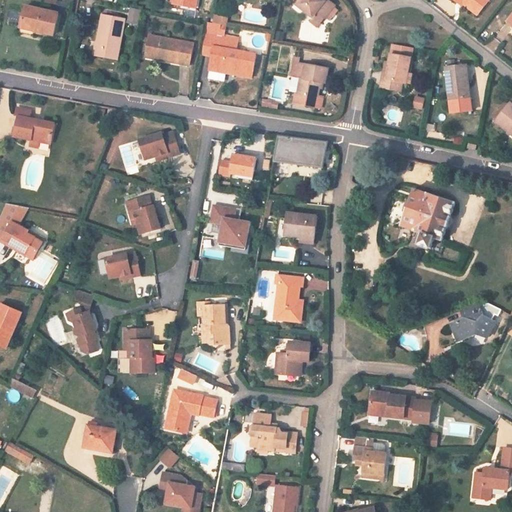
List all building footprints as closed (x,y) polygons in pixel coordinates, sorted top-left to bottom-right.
[(182,0),(181,6),(196,9),(197,0),(182,0)] [(338,10),(334,7),(335,6),(326,0),(325,2),(322,0),(299,0),(300,1),(297,5),(313,18),(317,12),(325,18),(326,18),(330,21),(338,10)] [(478,16),(490,0),(453,0),(457,2),(458,0),(463,4),(478,16)] [(59,14),(26,6),(21,26),(36,29),(35,32),(54,36),(59,14)] [(141,11),(131,9),(129,21),(139,23),(141,11)] [(325,18),(317,12),(313,18),(310,21),(318,27),(325,18)] [(95,56),(117,60),(124,23),(125,20),(103,15),(95,56)] [(34,36),(36,29),(21,26),(20,33),(34,36)] [(252,78),(257,55),(237,51),(239,39),(206,33),(202,55),(212,56),(210,66),(227,69),(227,73),(252,78)] [(190,66),(194,45),(149,36),(146,53),(163,57),(162,60),(190,66)] [(389,63),(386,80),(402,83),(406,84),(411,85),(413,74),(408,73),(413,48),(393,44),(389,63)] [(308,97),(318,99),(318,96),(320,88),(321,83),(323,83),(325,84),(328,69),(298,63),(293,62),(290,77),(301,79),(298,94),(298,95),(308,97)] [(446,68),(450,101),(469,98),(467,85),(469,85),(466,66),(446,68)] [(400,92),(402,83),(386,80),(383,80),(381,88),(400,92)] [(298,94),(296,94),(294,103),(306,105),(308,97),(298,95),(298,94)] [(308,97),(306,105),(321,108),(323,97),(318,96),(318,99),(308,97)] [(423,99),(416,97),(413,107),(421,109),(423,99)] [(494,118),(497,120),(508,105),(506,103),(494,118)] [(511,104),(510,103),(508,105),(497,120),(495,122),(511,135),(511,134),(511,104)] [(30,111),(19,109),(17,116),(18,117),(28,119),(30,111)] [(28,119),(18,117),(15,137),(31,140),(40,142),(51,144),(55,124),(28,119)] [(162,134),(140,141),(146,160),(156,157),(168,153),(169,157),(180,154),(174,133),(163,136),(162,134)] [(328,142),(279,136),(274,162),(324,169),(328,142)] [(257,158),(234,154),(232,162),(222,160),(219,175),(228,177),(228,174),(230,174),(241,176),(253,178),(257,158)] [(443,241),(456,204),(415,189),(402,227),(423,234),(419,245),(432,249),(435,239),(443,241)] [(138,225),(141,235),(161,230),(154,206),(152,207),(149,197),(128,203),(131,214),(135,213),(138,225)] [(236,209),(214,205),(211,222),(223,224),(219,245),(226,247),(226,245),(233,246),(232,247),(248,250),(251,237),(248,237),(251,223),(240,221),(234,220),(236,209)] [(315,239),(317,216),(288,213),(285,235),(301,237),(315,239)] [(29,231),(12,222),(2,239),(19,248),(17,250),(35,260),(45,243),(28,234),(29,231)] [(45,243),(46,241),(29,231),(28,234),(45,243)] [(19,248),(2,239),(1,242),(17,250),(19,248)] [(233,246),(226,245),(226,247),(232,248),(232,251),(248,254),(248,250),(232,247),(233,246)] [(128,254),(106,259),(111,279),(120,277),(131,274),(132,277),(141,276),(137,255),(128,257),(128,254)] [(276,283),(279,284),(275,319),(295,321),(301,322),(304,301),(299,301),(301,286),(304,287),(304,278),(277,275),(276,283)] [(83,303),(91,305),(94,296),(80,291),(76,300),(83,303)] [(488,311),(484,302),(464,310),(467,318),(452,324),(458,341),(472,336),(473,333),(476,332),(488,338),(495,323),(483,316),(482,313),(488,311)] [(90,312),(91,305),(83,303),(81,309),(83,315),(90,312)] [(229,326),(225,323),(224,305),(204,306),(204,303),(197,303),(198,315),(204,315),(205,325),(205,334),(208,334),(209,342),(211,345),(229,344),(229,326)] [(22,313),(1,304),(0,305),(0,345),(7,348),(22,313)] [(97,331),(90,312),(83,315),(81,309),(67,314),(70,321),(73,323),(75,322),(77,328),(75,331),(77,335),(80,337),(78,339),(83,352),(88,355),(98,351),(95,342),(98,340),(95,332),(97,331)] [(149,330),(129,330),(129,341),(131,341),(131,349),(129,349),(129,359),(132,359),(132,374),(154,373),(155,358),(152,358),(152,353),(152,341),(149,341),(149,330)] [(277,367),(280,367),(279,374),(298,376),(299,361),(302,361),(309,362),(311,344),(290,342),(289,355),(278,354),(277,367)] [(20,362),(16,373),(21,376),(26,365),(20,362)] [(182,370),(179,377),(194,384),(197,377),(182,370)] [(16,373),(10,387),(33,398),(37,391),(19,381),(21,376),(16,373)] [(227,386),(231,383),(226,375),(216,381),(227,386)] [(175,390),(166,429),(185,433),(189,417),(187,416),(188,413),(191,414),(199,415),(199,414),(214,418),(218,401),(203,398),(203,397),(175,390)] [(391,394),(372,392),(370,413),(388,415),(388,419),(413,421),(416,402),(416,398),(391,396),(391,394)] [(432,404),(416,402),(413,421),(413,424),(429,426),(432,404)] [(294,427),(309,427),(308,407),(293,407),(294,427)] [(259,449),(268,450),(296,453),(298,434),(277,432),(278,425),(271,424),(272,416),(255,414),(254,425),(251,427),(250,435),(252,437),(252,446),(259,447),(259,449)] [(113,452),(117,430),(98,427),(88,426),(85,446),(94,448),(93,449),(113,452)] [(385,475),(387,454),(385,454),(386,447),(384,445),(373,444),(374,439),(357,437),(354,456),(358,457),(365,457),(364,464),(363,473),(385,475)] [(428,437),(426,447),(437,448),(438,438),(428,437)] [(11,443),(7,450),(20,456),(19,458),(30,463),(34,456),(11,443)] [(510,472),(511,472),(511,449),(504,448),(502,470),(485,469),(485,474),(476,473),(473,498),(491,500),(492,488),(508,490),(510,472)] [(169,449),(160,460),(170,468),(179,458),(169,449)] [(163,473),(160,489),(168,490),(169,484),(163,483),(164,473),(163,473)] [(168,490),(166,502),(176,504),(176,505),(184,506),(183,511),(199,511),(202,494),(194,493),(195,488),(187,486),(187,482),(181,476),(164,473),(163,483),(169,484),(168,490)] [(275,484),(276,475),(258,474),(257,483),(275,484)] [(293,511),(294,505),(297,505),(299,488),(278,486),(274,511),(293,511)]
